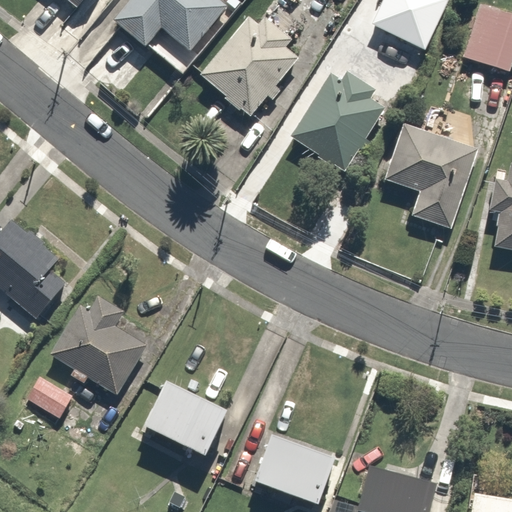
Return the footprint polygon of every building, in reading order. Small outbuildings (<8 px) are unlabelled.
[(227,6),(219,0),(129,0),(113,20),(145,47),(161,28),(190,51),(227,6)] [(380,0),(370,23),(425,49),(447,0),(380,0)] [(511,51),(511,13),(484,2),(463,52),(505,70),(511,51)] [(258,24),(249,16),(200,74),(251,117),(268,97),(273,101),(281,91),(275,86),(299,58),(286,47),(292,39),(265,17),(258,24)] [(341,80),(331,73),(291,136),(344,171),(384,107),(371,98),(376,89),(347,71),(341,80)] [(400,124),(382,180),(417,191),(409,215),(454,229),(479,149),(400,124)] [(511,159),(508,159),(504,177),(491,174),(484,208),(495,210),(488,242),(511,246),(511,159)] [(0,294),(28,317),(65,270),(0,218),(0,294)] [(79,306),(70,300),(39,346),(64,362),(59,370),(75,381),(80,373),(110,393),(141,346),(108,325),(117,312),(88,293),(79,306)] [(65,391),(35,371),(18,397),(48,417),(65,391)] [(218,413),(143,375),(121,420),(196,457),(218,413)] [(329,459),(253,430),(236,475),(311,505),(329,459)] [(426,511),(433,484),(369,468),(359,507),(380,511),(426,511)] [(511,511),(511,494),(453,487),(450,511),(511,511)]
